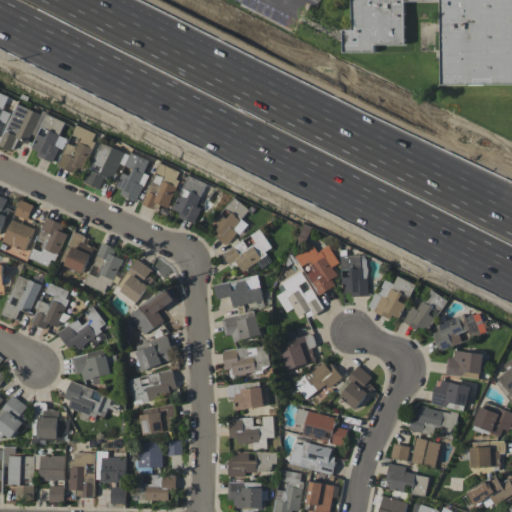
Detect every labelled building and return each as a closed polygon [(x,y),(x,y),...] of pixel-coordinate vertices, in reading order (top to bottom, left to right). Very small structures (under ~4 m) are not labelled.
[(511,0),(352,0),(353,32),(346,32),(346,52),(374,52),(374,45),(405,45),(404,1),(441,1),(442,85),(511,84),(511,0)] [(10,112),(5,122),(1,121),(0,123),(0,92),(7,96),(2,109),(10,112)] [(0,144),(0,139),(16,103),(39,114),(26,142),(16,137),(10,149),(0,144)] [(51,161),(36,154),(38,151),(31,147),(37,133),(44,136),(47,130),(39,127),(45,113),(64,121),(54,144),(58,146),(51,161)] [(57,164),(67,143),(75,147),(79,138),(70,134),(74,123),(95,133),(92,140),(95,142),(83,169),(76,165),(73,172),(57,164)] [(84,180),(101,142),(124,152),(112,179),(104,176),(99,187),(84,180)] [(136,200),(121,193),(122,189),(116,187),(122,172),(129,175),(132,168),(124,165),(130,152),(148,160),(147,162),(148,163),(146,166),(144,169),(145,169),(144,171),(143,171),(138,183),(143,185),(136,200)] [(179,171),(175,178),(179,180),(167,207),(160,203),(157,211),(140,203),(151,181),(159,184),(163,176),(154,172),(159,162),(179,171)] [(172,208),(179,194),(186,197),(189,191),(181,187),(187,174),(205,183),(195,205),(200,208),(193,223),(178,216),(180,211),(172,208)] [(0,230),(0,196),(7,199),(4,205),(10,208),(0,230)] [(249,209),(232,228),(237,232),(226,245),(213,234),(216,231),(209,225),(220,213),(226,218),(230,213),(224,207),(233,196),(249,209)] [(14,214),(20,199),(33,205),(27,220),(14,214)] [(67,233),(64,239),(63,239),(51,267),(28,257),(33,247),(41,251),(44,242),(36,239),(46,217),(64,224),(61,231),(67,233)] [(25,250),(2,240),(12,218),(34,228),(25,250)] [(222,253),(242,239),(247,247),(255,242),(250,234),(259,228),(271,247),(265,251),(267,255),(243,271),(235,260),(229,264),(222,253)] [(60,260),(73,231),(74,232),(75,231),(85,235),(84,236),(85,237),(83,241),(94,246),(82,272),(64,264),(65,262),(60,260)] [(84,282),(88,272),(97,276),(100,267),(92,264),(102,242),(116,247),(112,254),(123,259),(120,265),(110,285),(107,284),(104,291),(84,282)] [(295,257),(314,245),(318,252),(328,245),(339,262),(331,267),(336,275),(330,278),(334,285),(319,294),(306,273),(313,269),(309,261),(301,266),(295,257)] [(368,295),(351,296),(351,292),(343,292),(342,277),(350,276),(349,269),(341,269),(340,255),(363,254),(366,260),(366,264),(368,269),(366,278),(368,295)] [(136,302),(120,290),(122,289),(117,285),(136,258),(152,269),(148,274),(153,278),(136,302)] [(277,296),(287,290),(282,282),(300,270),(306,280),(299,285),(304,292),(311,287),(324,308),(312,316),(311,314),(308,316),(305,312),(299,316),(293,307),(287,311),(277,296)] [(15,319),(1,313),(18,274),(41,284),(29,313),(20,309),(15,319)] [(214,284),(257,275),(263,299),(233,307),(230,295),(217,299),(214,284)] [(393,283),(397,276),(415,284),(408,297),(401,294),(398,300),(405,303),(398,317),(392,314),(390,318),(374,310),(374,309),(368,306),(375,292),(377,293),(384,279),(393,283)] [(31,322),(37,308),(35,307),(38,300),(41,301),(41,300),(49,304),(53,295),(44,292),(49,281),(69,290),(66,298),(69,299),(57,326),(47,321),(44,328),(31,322)] [(157,311),(163,320),(144,334),(129,313),(141,305),(166,288),(174,299),(157,311)] [(403,320),(413,307),(417,309),(431,289),(448,300),(439,313),(433,308),(429,313),(436,318),(427,331),(418,326),(416,329),(403,320)] [(68,347),(57,332),(77,317),(82,324),(89,319),(84,312),(93,305),(107,323),(100,328),(107,337),(102,341),(98,334),(94,337),(99,342),(95,345),(90,340),(79,348),(74,342),(68,347)] [(480,333),(470,337),(467,329),(458,333),(461,341),(440,349),(433,333),(439,330),(437,324),(464,313),(465,316),(472,314),(480,333)] [(232,333),(226,335),(222,318),(237,315),(238,319),(257,315),(262,334),(233,341),(232,333)] [(135,346),(166,333),(173,350),(167,353),(170,359),(143,370),(136,351),(137,351),(135,346)] [(288,369),(281,349),(291,345),(290,340),(309,333),(309,334),(311,333),(312,334),(313,334),(316,344),(315,344),(316,346),(311,347),(316,359),(288,369)] [(267,343),(270,364),(261,366),(262,369),(245,372),(246,373),(234,375),(232,374),(232,370),(232,369),(232,367),(225,368),(222,350),(247,346),(248,355),(256,353),(255,345),(267,343)] [(445,374),(447,356),(453,357),(454,350),(483,353),(480,373),(462,370),(461,376),(445,374)] [(72,357),(88,354),(89,358),(107,353),(111,373),(83,380),(81,372),(76,374),(72,357)] [(511,402),(496,382),(499,379),(497,378),(507,370),(502,365),(511,357),(511,402)] [(342,377),(329,387),(331,389),(320,399),(314,392),(306,399),(293,383),(322,359),(327,365),(331,362),(342,377)] [(367,382),(373,386),(355,408),(339,395),(351,381),(347,378),(358,365),(372,377),(367,382)] [(175,385),(169,387),(171,395),(142,402),(141,399),(133,401),(128,379),(139,376),(141,386),(151,383),(149,375),(172,369),(175,385)] [(470,386),(466,405),(447,400),(446,406),(431,402),(435,385),(440,386),(442,379),(470,386)] [(104,417),(96,413),(94,417),(69,406),(71,400),(64,397),(71,380),(94,389),(90,397),(99,401),(102,392),(112,396),(104,417)] [(264,406),(235,409),(233,396),(229,397),(229,395),(228,395),(227,386),(228,386),(228,384),(259,381),(259,386),(262,386),(264,406)] [(11,438),(0,429),(0,410),(12,395),(28,407),(24,411),(29,415),(11,438)] [(38,437),(38,434),(32,434),(33,403),(35,403),(35,402),(45,402),(45,403),(47,403),(46,409),(58,409),(58,420),(69,421),(68,432),(63,432),(62,437),(38,437)] [(171,429),(143,434),(140,415),(160,411),(159,406),(174,403),(176,416),(168,417),(171,429)] [(409,429),(412,414),(419,416),(421,405),(428,407),(428,408),(450,413),(450,410),(458,412),(452,439),(409,429)] [(503,428),(499,435),(472,424),(480,405),(499,413),(501,408),(511,412),(511,420),(508,430),(503,428)] [(336,418),(334,425),(348,429),(343,446),(302,434),(305,424),(294,421),(298,407),(336,418)] [(228,418),(253,416),(254,425),(262,424),(262,416),(273,415),(274,437),(266,437),(266,441),(244,442),(244,443),(237,444),(237,437),(230,437),(228,418)] [(434,467),(411,461),(417,437),(440,443),(434,467)] [(167,455),(166,440),(181,439),(182,454),(167,455)] [(289,462),(295,442),(302,444),(303,440),(332,448),(330,456),(335,457),(334,461),(336,461),(332,474),(309,467),(311,459),(302,457),(300,465),(289,462)] [(470,447),(489,446),(489,441),(503,440),(503,441),(505,441),(505,452),(504,452),(504,453),(500,453),(500,466),(471,467),(470,447)] [(162,466),(137,467),(137,442),(161,441),(162,466)] [(410,446),(406,460),(390,456),(393,442),(410,446)] [(100,482),(100,479),(95,478),(96,450),(107,451),(107,457),(126,457),(125,482),(100,482)] [(227,476),(228,458),(233,458),(234,450),(249,451),(249,459),(256,460),(256,451),(276,452),(276,462),(272,462),(271,468),(270,468),(270,471),(256,471),(256,472),(245,472),(245,477),(227,476)] [(82,497),(82,490),(69,489),(69,460),(73,460),(73,452),(95,452),(95,464),(86,463),(86,472),(94,472),(94,484),(92,484),(92,497),(82,497)] [(39,480),(40,455),(64,456),(64,480),(39,480)] [(7,484),(8,456),(34,456),(33,499),(16,499),(16,484),(7,484)] [(390,481),(385,480),(389,463),(406,466),(405,471),(429,476),(425,495),(411,492),(412,485),(405,484),(404,491),(389,487),(390,481)] [(291,511),(273,511),(277,489),(286,491),(288,481),(278,479),(280,469),(301,473),(300,481),(304,481),(299,504),(300,504),(299,510),(292,509),(291,511)] [(168,500),(138,499),(138,495),(135,495),(135,474),(142,474),(142,483),(151,483),(152,475),(176,475),(175,493),(168,492),(168,500)] [(511,484),(511,493),(493,505),(492,503),(488,506),(484,500),(475,505),(467,490),(495,474),(501,484),(507,481),(506,478),(508,477),(511,484)] [(263,487),(262,507),(233,507),(233,499),(228,499),(228,481),(244,482),(244,487),(263,487)] [(329,511),(304,511),(305,509),(317,511),(318,504),(307,502),(311,481),(334,485),(329,511)] [(63,501),(49,501),(49,485),(64,485),(63,501)] [(111,503),(111,486),(125,486),(125,503),(111,503)] [(378,511),(383,495),(407,502),(404,511),(378,511)] [(411,511),(415,502),(439,510),(438,511),(411,511)]
